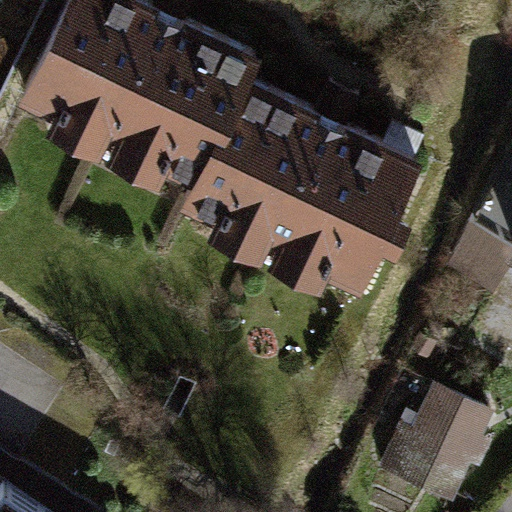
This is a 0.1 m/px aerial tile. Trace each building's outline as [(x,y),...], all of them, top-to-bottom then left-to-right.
[(0,0),(0,83),(39,0),(0,0)] [(160,0),(156,9),(136,0),(67,0),(9,114),(177,199),(237,81),(251,53),(191,23),(202,0),(160,0)] [(317,117),(237,81),(177,199),(165,228),(360,311),(426,166),(353,132),(367,101),(331,85),(317,117)] [(511,253),(511,249),(464,220),(438,261),(488,292),(511,253)] [(479,424),(420,395),(387,462),(446,491),(479,424)] [(0,511),(28,511),(0,494),(0,511)]
